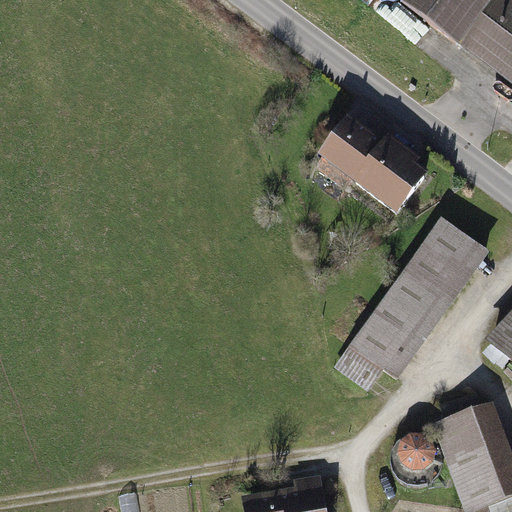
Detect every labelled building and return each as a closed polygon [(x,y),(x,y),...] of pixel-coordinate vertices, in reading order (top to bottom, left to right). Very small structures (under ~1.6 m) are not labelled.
[(511,0),(410,0),(511,79),(511,0)] [(356,119),(318,169),(354,196),(361,187),(405,220),(436,179),(422,168),(427,163),(381,129),(377,135),(356,119)] [(445,219),(338,371),(373,395),(387,374),(404,385),(495,254),(445,219)] [(511,322),(493,344),(511,360),(511,322)] [(454,426),(441,431),(471,511),(511,511),(511,440),(501,409),(492,412),(484,390),(446,404),(454,426)] [(424,430),(397,451),(417,476),(444,455),(424,430)] [(329,511),(325,486),(250,499),(251,511),(329,511)]
